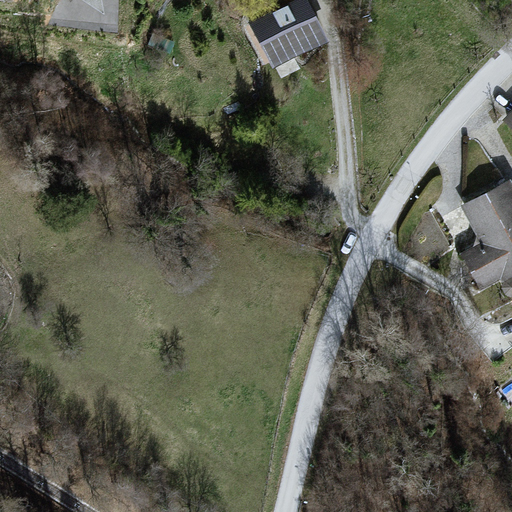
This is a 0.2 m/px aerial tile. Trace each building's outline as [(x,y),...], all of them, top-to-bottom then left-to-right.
[(99,0),(84,0),(102,12),(99,0)] [(304,0),(282,0),(248,17),(273,66),(325,40),(304,0)] [(511,77),(484,109),(511,133),(511,77)] [(440,222),(416,234),(442,284),(511,248),(511,235),(472,157),(420,184),(440,222)] [(511,309),(477,344),(508,375),(511,371),(511,309)]
